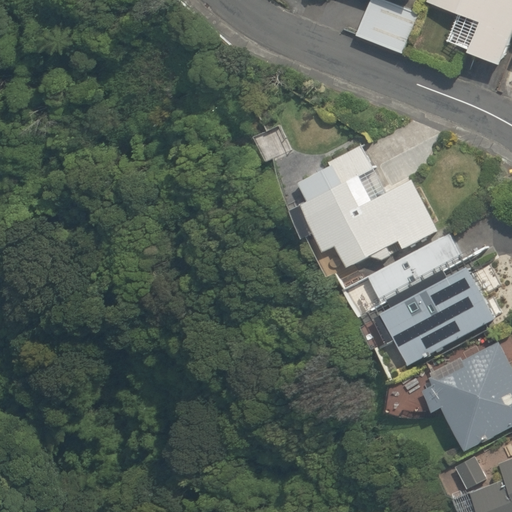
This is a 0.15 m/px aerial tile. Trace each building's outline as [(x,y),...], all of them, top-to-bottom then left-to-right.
[(369,0),(357,38),(407,55),(425,0),(369,0)] [(511,63),(511,0),(432,0),(430,4),(461,15),(448,52),(509,73),(511,63)] [(511,63),(509,73),(503,90),(511,93),(511,63)] [(310,141),(272,160),(285,184),(322,165),(310,141)] [(374,202),(362,180),(377,171),(362,142),(327,161),(339,183),(289,211),(311,249),(321,244),(330,260),(342,253),(355,276),(382,261),(387,270),(372,278),(387,306),(465,263),(450,235),(444,238),(413,181),(374,202)] [(373,351),(391,383),(497,322),(467,269),(381,318),(393,339),(373,351)] [(451,412),(473,455),(511,435),(511,341),(492,352),(484,335),(430,363),(442,388),(425,396),(437,419),(451,412)] [(477,457),(456,468),(468,492),(489,482),(477,457)] [(461,504),(463,511),(511,511),(511,463),(498,468),(505,489),(461,504)]
